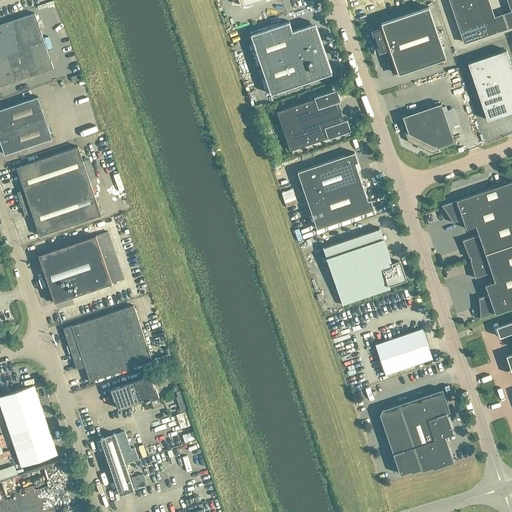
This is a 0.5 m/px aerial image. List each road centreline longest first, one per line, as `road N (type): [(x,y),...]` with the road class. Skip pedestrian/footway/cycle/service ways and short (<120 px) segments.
road 1 (unclassified): [(501,489),(398,187)]
road 2 (unclassified): [(398,187),(336,0)]
road 3 (unclassified): [(103,511),(44,341)]
road 4 (unclassified): [(44,341),(0,204)]
road 5 (unclassified): [(398,187),(511,145)]
